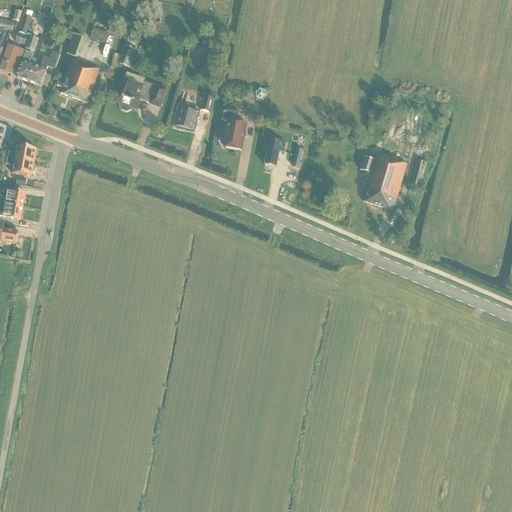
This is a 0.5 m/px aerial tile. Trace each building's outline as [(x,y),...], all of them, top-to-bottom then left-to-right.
[(48,14),(50,8),(45,5),(42,12),(48,14)] [(23,13),(16,11),(13,21),(19,23),(23,13)] [(31,20),(25,18),(20,33),(26,35),(31,20)] [(14,23),(2,21),(1,30),(13,32),(14,23)] [(109,34),(94,29),(91,39),(106,44),(109,34)] [(76,58),(84,37),(68,32),(66,40),(71,42),(66,55),(76,58)] [(29,37),(19,34),(16,43),(26,46),(29,37)] [(39,40),(30,37),(26,49),(35,52),(39,40)] [(201,45),(192,43),(190,51),(198,54),(201,45)] [(18,68),(24,52),(13,48),(14,46),(11,45),(10,47),(9,47),(0,70),(11,75),(14,67),(18,68)] [(139,51),(125,46),(118,64),(129,68),(132,59),(136,60),(139,51)] [(17,78),(29,83),(35,65),(30,63),(33,55),(26,52),(23,63),(22,63),(17,78)] [(35,65),(29,83),(41,87),(48,68),(55,70),(60,55),(53,53),(50,60),(44,57),(40,67),(35,65)] [(80,64),(73,62),(64,85),(59,82),(57,87),(63,89),(61,94),(86,104),(89,95),(90,96),(100,70),(81,63),(80,64)] [(166,90),(157,87),(156,88),(144,84),(143,86),(125,79),(121,90),(120,90),(115,103),(120,105),(119,106),(121,111),(126,113),(131,111),(131,109),(136,110),(141,98),(151,101),(150,104),(160,108),(166,90)] [(214,96),(207,94),(206,97),(205,97),(202,111),(210,113),(214,99),(213,99),(214,96)] [(177,107),(178,107),(174,126),(187,129),(187,132),(194,134),(200,113),(187,109),(189,100),(180,98),(177,107)] [(224,139),(227,139),(225,148),(241,151),(246,125),(237,123),(239,113),(224,110),(222,120),(227,122),(224,139)] [(265,140),(263,149),(268,150),(265,166),(277,168),(280,153),(284,153),(286,144),(265,140)] [(36,150),(16,146),(15,154),(9,153),(7,159),(34,164),(36,150)] [(297,149),(292,167),(299,169),(303,151),(297,149)] [(363,157),(359,171),(372,174),(370,180),(363,203),(393,212),(407,166),(397,164),(398,161),(388,158),(386,157),(378,154),(377,156),(376,161),(363,157)] [(34,164),(7,159),(6,165),(13,166),(12,174),(31,178),(34,164)] [(426,164),(416,162),(409,187),(410,187),(408,192),(416,195),(417,189),(419,189),(426,164)] [(366,183),(367,176),(361,174),(359,181),(366,183)] [(0,202),(23,207),(26,193),(11,191),(10,195),(8,195),(0,193),(0,202)] [(0,216),(6,218),(21,221),(23,207),(0,202),(0,216)] [(0,224),(0,244),(1,244),(1,243),(16,245),(18,233),(3,230),(4,226),(0,224)]
